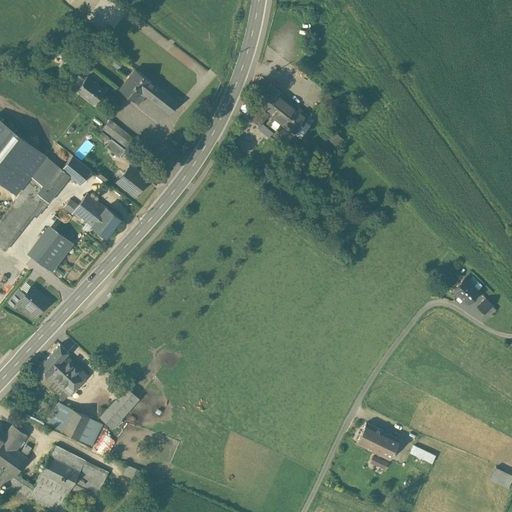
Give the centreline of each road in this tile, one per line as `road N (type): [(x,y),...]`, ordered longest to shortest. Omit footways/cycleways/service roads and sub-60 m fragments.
road 1 (secondary): [(258,0),(238,82),(195,160),(0,380)]
road 2 (residential): [(511,330),(448,297),(425,303),(351,412),(301,511)]
